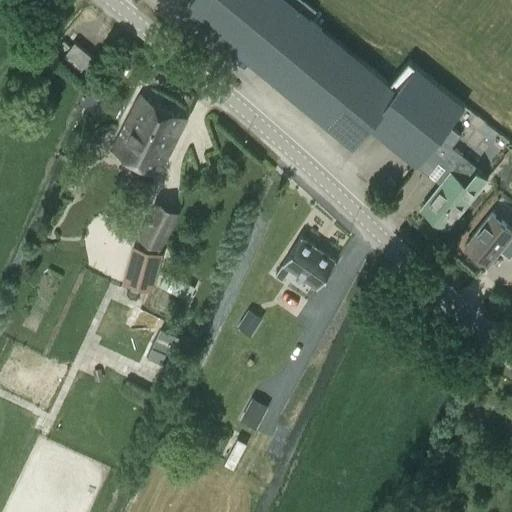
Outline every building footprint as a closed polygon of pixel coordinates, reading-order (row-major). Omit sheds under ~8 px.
[(289,0),(192,0),(186,8),(352,146),(369,126),(428,175),(460,136),(448,126),(465,106),(409,60),(390,83),(289,0)] [(311,17),(317,10),(304,0),(303,0),(304,0),(298,7),(311,17)] [(71,47),(64,41),(57,49),(64,55),(64,56),(81,70),(84,66),(92,72),(100,63),(92,56),(75,42),(71,47)] [(159,175),(187,119),(141,95),(113,151),(159,175)] [(477,170),(479,167),(478,167),(476,169),(460,156),(461,153),(447,169),(451,172),(422,209),(446,228),(487,178),(477,170)] [(161,248),(179,212),(158,201),(139,236),(161,248)] [(492,213),(466,245),(488,264),(500,249),(510,257),(511,254),(511,228),(511,229),(492,213)] [(283,279),(291,267),(319,286),(327,274),(330,275),(337,265),(334,263),(336,259),(301,236),(283,262),(284,262),(276,274),(283,279)] [(137,248),(127,285),(149,291),(159,254),(137,248)] [(166,272),(160,284),(189,298),(195,286),(166,272)] [(250,334),(260,319),(248,311),(239,326),(250,334)] [(176,357),(184,340),(159,330),(147,357),(160,362),(165,352),(176,357)] [(242,419),(256,427),(266,406),(253,399),(242,419)] [(238,438),(225,463),(234,467),(247,443),(238,438)]
